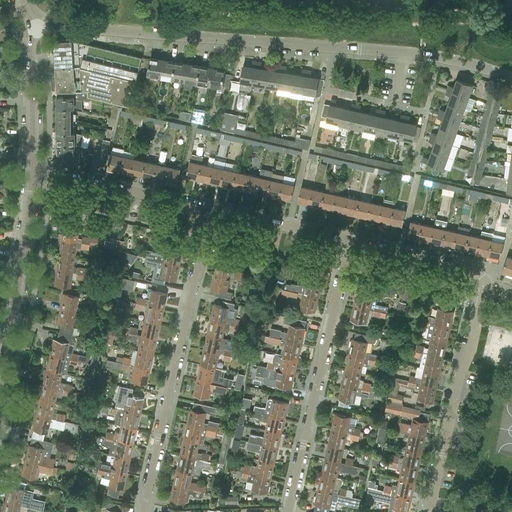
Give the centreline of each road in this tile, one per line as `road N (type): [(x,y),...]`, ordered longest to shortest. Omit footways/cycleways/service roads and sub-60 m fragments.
road 1 (residential): [(511,79),(404,54),(33,28)]
road 2 (residential): [(143,511),(207,210)]
road 3 (residential): [(287,511),(347,243)]
road 4 (residential): [(429,509),(484,289)]
road 5 (tertiary): [(0,356),(31,170)]
road 6 (residential): [(207,210),(31,170)]
road 7 (residential): [(484,289),(467,269),(347,243)]
road 8 (residential): [(347,243),(207,210)]
road 9 (tertiary): [(31,170),(33,28)]
